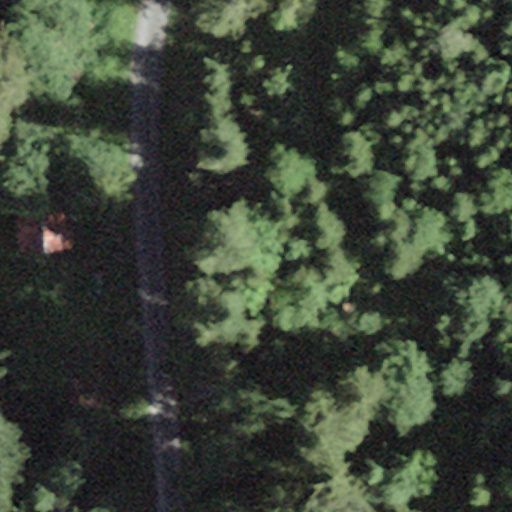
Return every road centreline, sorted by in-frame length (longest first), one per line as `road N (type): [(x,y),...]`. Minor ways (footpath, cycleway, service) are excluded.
road 1 (track): [(316,0),(326,120),(348,191),(440,380),(455,511)]
road 2 (track): [(154,0),(144,146),(170,511)]
